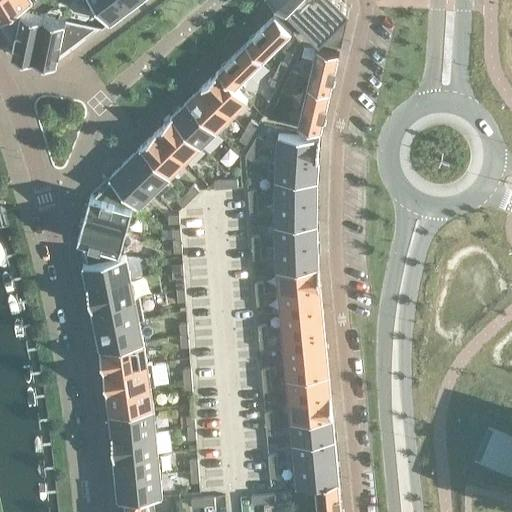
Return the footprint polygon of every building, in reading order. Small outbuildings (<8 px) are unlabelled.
[(32,1),(31,0),(0,0),(0,19),(17,9),(18,9),(32,1)] [(91,0),(82,0),(82,1),(89,10),(95,5),(91,0)] [(127,9),(120,0),(91,0),(95,5),(109,23),(127,9)] [(138,0),(120,0),(127,9),(138,0)] [(346,22),(342,17),(349,10),(339,0),(279,0),(319,40),(321,39),(325,43),(341,47),(346,22)] [(35,57),(44,14),(21,10),(18,9),(17,9),(0,19),(0,25),(14,47),(12,53),(35,57)] [(58,56),(98,26),(44,14),(35,57),(57,62),(58,56)] [(262,60),(291,31),(275,15),(263,25),(254,34),(255,34),(246,43),(262,60)] [(235,87),(262,60),(246,43),(226,61),(227,62),(218,70),(234,87),(235,87)] [(335,68),(339,52),(316,47),(307,86),(330,92),(332,80),(333,80),(336,68),(335,68)] [(282,76),(287,66),(280,62),(275,73),(282,76)] [(293,83),(298,73),(291,69),(286,80),(293,83)] [(247,100),(235,87),(234,87),(218,70),(202,86),(231,115),(247,100)] [(277,87),(282,76),(275,73),(270,83),(277,87)] [(288,94),(293,83),(286,80),(281,90),(288,94)] [(231,115),(202,86),(187,101),(216,130),(231,115)] [(326,106),(330,92),(307,86),(297,126),(320,131),(323,118),(324,118),(327,106),(326,106)] [(216,130),(187,101),(171,116),(200,145),(216,130)] [(200,145),(171,116),(156,131),(185,160),(200,145)] [(252,134),(258,124),(251,119),(245,129),(252,134)] [(246,144),(252,134),(245,129),(239,139),(246,144)] [(185,160),(156,131),(140,146),(169,176),(185,160)] [(318,158),(319,136),(278,133),(276,156),(318,158)] [(258,149),(264,139),(257,135),(251,145),(258,149)] [(252,159),(258,149),(251,145),(245,155),(252,159)] [(169,176),(140,146),(125,161),(154,191),(169,176)] [(317,180),(318,158),(276,156),(275,178),(317,180)] [(154,191),(125,161),(109,177),(111,180),(112,179),(134,201),(134,202),(138,206),(154,191)] [(237,186),(237,178),(225,179),(226,187),(237,186)] [(316,201),(317,180),(275,178),(275,201),(316,201)] [(134,201),(112,179),(111,180),(94,196),(90,195),(84,217),(126,229),(134,202),(134,201)] [(226,187),(225,179),(214,180),(214,188),(226,187)] [(200,190),(194,184),(185,192),(191,198),(200,190)] [(257,201),(256,189),(247,190),(248,201),(257,201)] [(183,206),(191,198),(185,192),(177,200),(183,206)] [(257,212),(257,201),(248,201),(249,213),(257,212)] [(316,223),(316,201),(275,201),(275,224),(316,223)] [(180,222),(179,214),(167,215),(168,223),(180,222)] [(118,256),(126,229),(84,217),(78,239),(82,240),(86,263),(87,264),(118,257),(118,256)] [(317,244),(316,223),(275,224),(275,246),(317,244)] [(181,240),(180,228),(172,229),(173,240),(181,240)] [(260,247),(259,235),(251,236),(252,247),(260,247)] [(182,251),(181,240),(173,240),(174,252),(182,251)] [(318,265),(317,244),(275,246),(276,269),(318,266),(318,265)] [(261,258),(260,247),(252,247),(253,259),(261,258)] [(130,277),(126,255),(118,256),(118,257),(87,264),(86,263),(83,264),(87,286),(130,277)] [(183,271),(183,263),(171,264),(171,272),(183,271)] [(320,287),(318,266),(276,269),(279,291),(320,287)] [(134,297),(130,277),(87,286),(92,307),(135,298),(134,297)] [(185,289),(184,277),(176,278),(176,289),(185,289)] [(264,293),(263,281),(255,282),(256,293),(264,293)] [(322,309),(320,287),(279,291),(281,313),(322,309)] [(186,300),(185,289),(176,289),(177,301),(186,300)] [(265,304),(264,293),(256,293),(256,305),(265,304)] [(144,319),(139,296),(134,297),(135,298),(92,307),(96,328),(139,319),(139,320),(144,319)] [(324,330),(322,309),(281,313),(283,334),(324,330)] [(143,341),(139,320),(139,319),(96,328),(100,349),(143,341)] [(188,334),(187,323),(179,323),(180,335),(188,334)] [(267,336),(266,324),(258,325),(259,336),(267,336)] [(326,352),(324,330),(283,334),(285,356),(326,352)] [(189,346),(188,334),(180,335),(181,347),(189,346)] [(268,347),(267,336),(259,336),(260,348),(268,347)] [(147,364),(147,363),(143,341),(100,349),(103,370),(147,364)] [(328,373),(326,352),(285,356),(287,377),(328,373)] [(155,385),(151,362),(147,363),(147,364),(103,370),(107,392),(150,385),(150,386),(155,385)] [(270,379),(269,367),(261,368),(262,379),(270,379)] [(192,379),(191,368),(183,368),(183,380),(192,379)] [(330,394),(328,373),(287,377),(289,399),(330,395),(330,394)] [(193,391),(192,379),(183,380),(184,392),(193,391)] [(271,390),(270,379),(262,379),(263,391),(271,390)] [(153,408),(150,386),(150,385),(107,392),(110,413),(153,408)] [(332,416),(330,395),(289,399),(291,420),(332,416)] [(112,434),(156,430),(153,408),(110,413),(112,434)] [(274,422),(273,410),(264,411),(265,423),(274,422)] [(511,492),(511,419),(494,412),(468,474),(511,492)] [(195,426),(194,415),(186,415),(187,427),(195,426)] [(334,438),(332,416),(291,420),(293,442),(334,438)] [(274,433),(274,422),(265,423),(266,434),(274,433)] [(196,438),(195,426),(187,427),(188,439),(196,438)] [(158,452),(156,430),(112,434),(114,456),(158,452)] [(336,459),(334,438),(293,442),(295,463),(336,459)] [(160,473),(158,452),(114,456),(116,477),(160,473)] [(277,465),(276,453),(268,454),(269,466),(277,465)] [(199,469),(198,458),(189,458),(190,470),(199,469)] [(338,481),(336,459),(295,463),(297,486),(315,484),(315,483),(338,481)] [(278,477),(277,465),(269,466),(270,477),(278,477)] [(199,481),(199,469),(190,470),(191,482),(199,481)] [(162,496),(160,473),(116,477),(118,500),(125,499),(125,498),(148,496),(148,497),(162,496)] [(341,508),(340,495),(338,481),(315,483),(315,484),(317,511),(341,511),(341,508)] [(275,501),(274,493),(263,494),(263,502),(275,501)] [(263,502),(263,494),(251,495),(252,503),(263,502)] [(149,511),(148,497),(148,496),(125,498),(125,499),(125,511),(149,511)] [(215,504),(214,496),(202,497),(203,505),(215,504)] [(203,505),(202,497),(191,498),(192,506),(203,505)]
